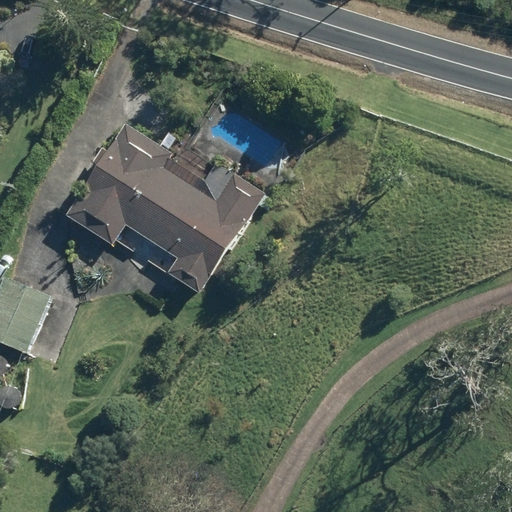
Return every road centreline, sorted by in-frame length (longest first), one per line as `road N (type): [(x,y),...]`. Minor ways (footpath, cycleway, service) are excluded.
road 1 (unclassified): [(511,291),(426,323),(358,370),(300,441),(260,511)]
road 2 (tertiary): [(250,0),(511,81)]
